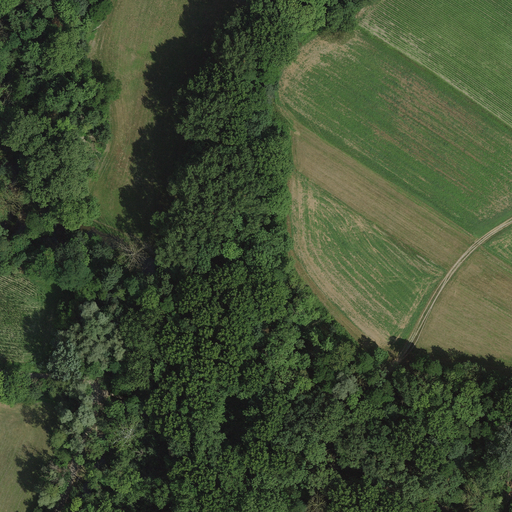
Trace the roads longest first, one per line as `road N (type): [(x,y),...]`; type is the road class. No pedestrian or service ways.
road 1 (track): [(371,387),(217,399),(179,410),(95,395)]
road 2 (track): [(511,221),(449,274),(371,387)]
road 3 (track): [(145,264),(230,301),(291,397)]
road 4 (track): [(95,395),(56,511)]
